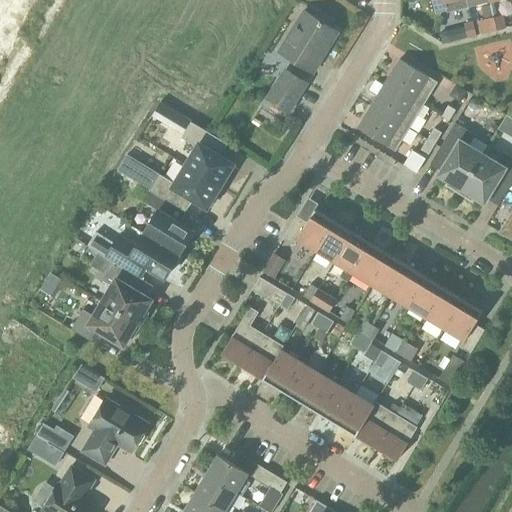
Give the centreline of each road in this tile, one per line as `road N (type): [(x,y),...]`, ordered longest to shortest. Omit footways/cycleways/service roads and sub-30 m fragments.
road 1 (residential): [(195,394),(181,355),(184,319),(259,200),(308,150)]
road 2 (residential): [(408,511),(224,400),(195,394)]
road 3 (residential): [(308,150),(511,273)]
road 4 (residential): [(308,150),(387,0)]
road 5 (residential): [(135,511),(192,416),(195,394)]
